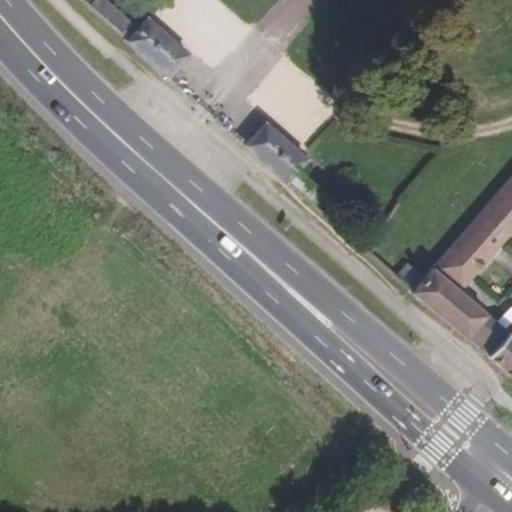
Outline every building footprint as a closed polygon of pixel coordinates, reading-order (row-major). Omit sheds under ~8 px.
[(128,39),(123,39),(161,71),(181,49),(147,18),(138,29),(105,0),(94,0),(90,5),(128,39)] [(161,71),(168,79),(188,55),(181,49),(161,71)] [(245,146),(252,152),(272,129),(265,123),(245,146)] [(272,129),(252,152),(286,182),(287,180),(319,207),(328,196),(303,174),(309,167),(310,163),(306,159),(272,129)] [(411,292),(468,340),(475,330),(474,330),(486,315),(460,292),(511,231),(511,175),(423,278),(413,290),(411,292)] [(398,276),(413,290),(423,278),(408,264),(398,276)] [(492,345),(482,352),(511,377),(511,335),(508,331),(494,347),(492,345)]
